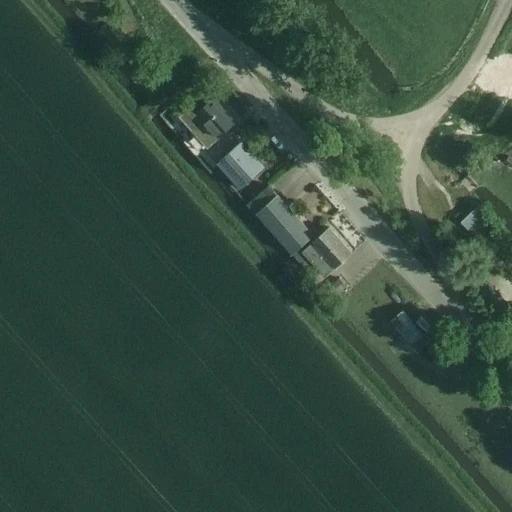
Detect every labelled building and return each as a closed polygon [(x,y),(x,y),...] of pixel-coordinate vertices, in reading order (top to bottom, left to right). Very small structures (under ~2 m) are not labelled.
[(197,112),(198,113),(189,121),(201,134),(209,126),(219,138),(236,123),(214,98),(197,112)] [(218,164),(241,189),(265,166),(242,142),(218,164)] [(248,205),(303,267),(311,260),(325,276),(335,267),(336,268),(352,253),(329,227),(303,250),(301,248),(314,236),(269,186),(248,205)] [(480,245),(494,233),(495,232),(476,209),(461,222),(480,245)] [(474,286),(499,315),(510,306),(485,277),(474,286)] [(339,278),(325,290),(332,299),(347,287),(339,278)] [(390,322),(412,346),(424,334),(402,311),(390,322)]
